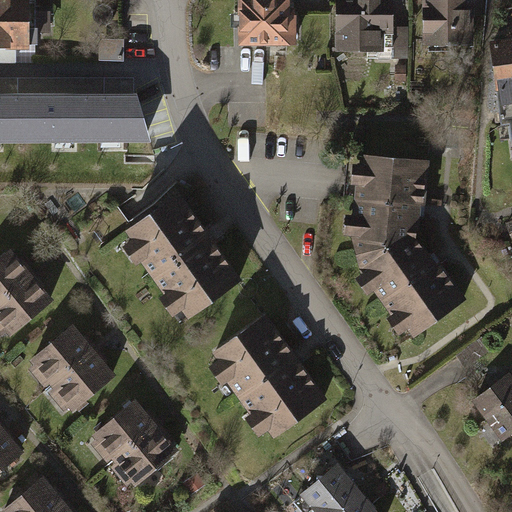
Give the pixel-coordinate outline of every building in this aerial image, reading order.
[(31,0),(0,0),(0,49),(31,50),(31,0)] [(293,0),(243,0),(244,43),(294,42),(293,0)] [(399,0),(340,0),(341,54),(399,54),(399,0)] [(478,1),(428,1),(429,57),(479,56),(478,1)] [(125,38),(99,38),(99,59),(124,60),(125,38)] [(511,41),(495,44),(500,88),(511,86),(511,41)] [(0,77),(0,97),(134,97),(134,78),(0,77)] [(134,97),(0,97),(0,137),(145,137),(134,97)] [(361,160),(356,260),(419,239),(423,163),(361,160)] [(251,286),(191,202),(136,241),(196,325),(251,286)] [(465,300),(419,239),(356,260),(415,338),(465,300)] [(0,307),(36,279),(14,253),(0,264),(0,307)] [(57,305),(36,279),(0,307),(0,330),(10,343),(57,305)] [(330,401),(274,320),(217,360),(273,440),(330,401)] [(99,353),(78,327),(31,364),(53,390),(99,353)] [(482,338),(457,356),(466,368),(491,350),(482,338)] [(120,380),(99,353),(53,390),(74,416),(120,380)] [(511,439),(511,378),(477,406),(506,444),(511,439)] [(161,428),(139,403),(94,442),(116,467),(161,428)] [(0,437),(8,431),(0,421),(0,437)] [(183,454),(161,428),(116,467),(137,492),(183,454)] [(0,480),(29,457),(8,431),(0,437),(0,480)] [(354,511),(371,499),(347,469),(301,506),(306,511),(354,511)] [(58,511),(69,504),(48,478),(5,511),(58,511)] [(380,511),(371,499),(354,511),(380,511)]
